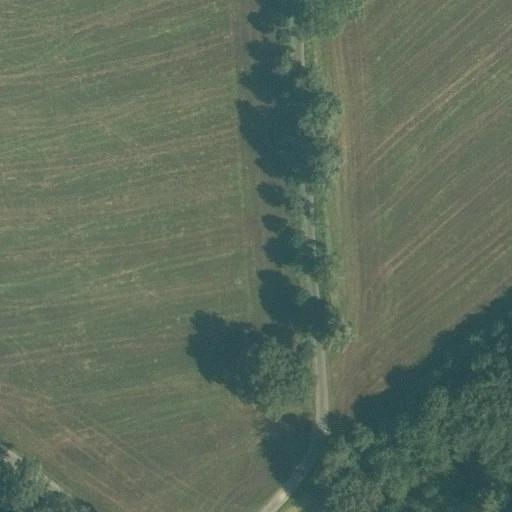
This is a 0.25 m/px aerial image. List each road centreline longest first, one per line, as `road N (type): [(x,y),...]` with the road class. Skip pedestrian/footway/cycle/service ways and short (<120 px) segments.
road 1 (unclassified): [(268,511),(322,432),(300,0)]
road 2 (unclassified): [(105,511),(0,444)]
